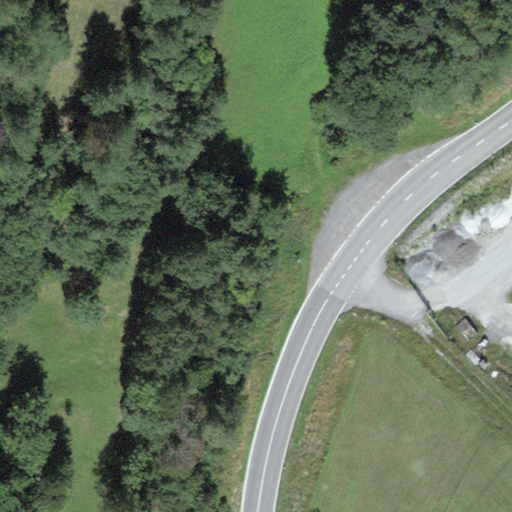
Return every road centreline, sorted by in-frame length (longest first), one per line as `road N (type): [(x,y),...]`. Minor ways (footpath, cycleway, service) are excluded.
road 1 (secondary): [(348,266),(300,346),(271,433),(257,511)]
road 2 (secondary): [(511,117),(411,193),(348,266)]
road 3 (unclassified): [(348,266),(395,305),(424,311),(456,303),(493,279)]
